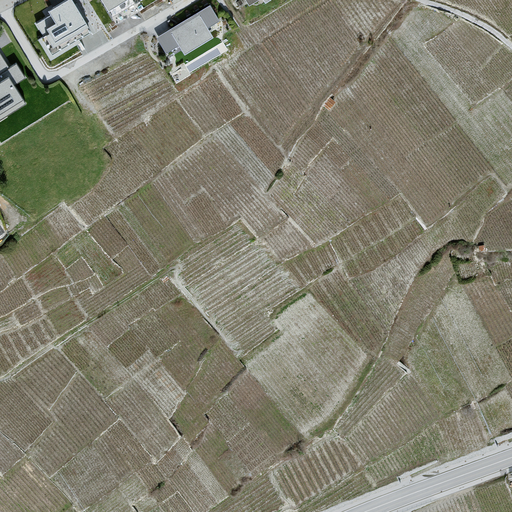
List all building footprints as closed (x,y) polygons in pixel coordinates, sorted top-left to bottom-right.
[(90,32),(70,0),(67,0),(48,11),(50,15),(36,23),(44,37),(42,38),(52,54),(90,32)] [(131,0),(102,0),(115,21),(137,8),(131,0)] [(209,6),(157,38),(166,52),(179,43),(186,53),(213,37),(207,27),(218,21),(209,6)] [(0,52),(0,121),(28,103),(16,85),(27,78),(17,63),(10,68),(0,52)] [(335,101),(330,97),(323,106),(329,110),(335,101)]
